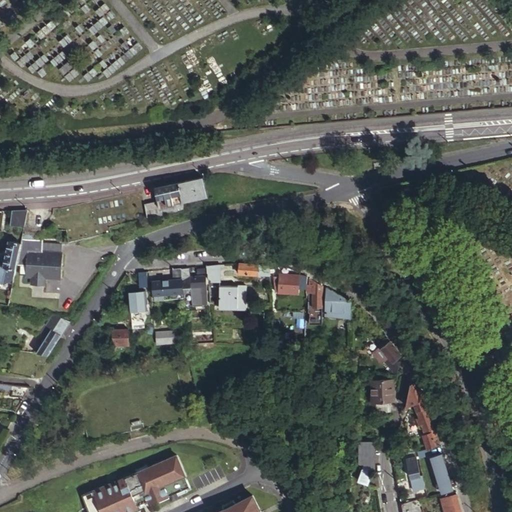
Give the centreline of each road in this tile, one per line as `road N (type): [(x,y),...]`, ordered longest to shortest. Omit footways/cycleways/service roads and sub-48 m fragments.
road 1 (residential): [(352,189),(473,404),(498,511)]
road 2 (unclassified): [(113,265),(280,260),(372,310),(408,358)]
road 3 (tertiary): [(511,122),(354,132),(231,153)]
road 4 (unclassified): [(113,265),(132,245),(352,189)]
road 5 (tertiary): [(231,153),(61,187),(0,189)]
road 6 (residential): [(0,462),(113,265)]
road 7 (unclassified): [(352,189),(511,147)]
road 8 (unclassified): [(408,358),(463,511)]
road 9 (unclassified): [(408,358),(384,460),(393,511)]
road 10 (residential): [(231,153),(352,189)]
